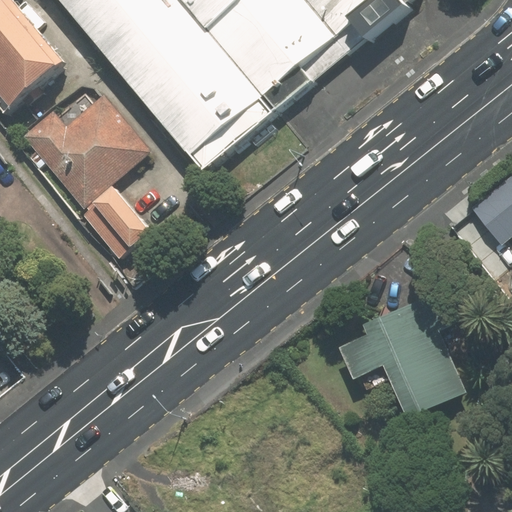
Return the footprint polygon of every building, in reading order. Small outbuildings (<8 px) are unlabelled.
[(65,64),(11,0),(10,0),(0,8),(0,91),(14,107),(65,64)] [(421,0),(65,0),(211,174),(421,0)] [(60,106),(25,136),(132,258),(161,233),(122,188),(161,154),(112,98),(78,128),(60,106)] [(477,394),(435,296),(371,323),(376,335),(347,347),(360,379),(393,365),(417,419),(477,394)] [(389,511),(385,506),(393,500),(347,440),(339,446),(324,427),(242,490),(258,511),(389,511)]
